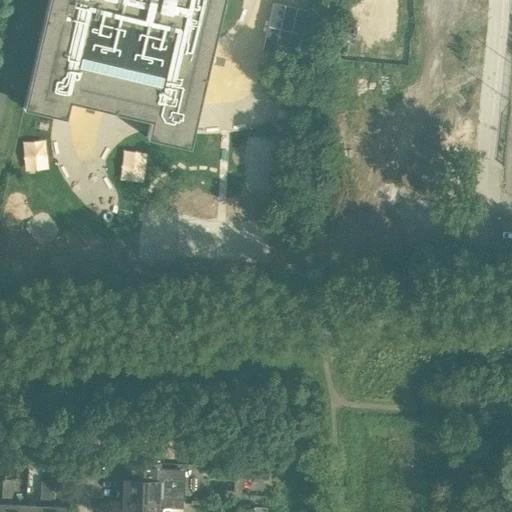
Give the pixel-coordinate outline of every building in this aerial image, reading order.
[(39,41),(24,108),(53,115),(65,118),(69,100),(149,119),(145,137),(188,147),(201,96),(213,41),(222,0),(48,0),(45,15),(39,41)] [(308,10),(272,3),(262,49),(297,57),(308,10)] [(254,255),(255,231),(182,228),(181,252),(254,255)] [(124,461),(122,502),(158,503),(158,508),(170,509),(170,499),(178,499),(179,469),(159,468),(159,462),(124,461)] [(256,477),(267,477),(268,467),(257,466),(257,467),(256,477)] [(2,492),(11,492),(12,480),(2,479),(2,492)] [(40,493),(49,494),(50,482),(41,481),(40,493)] [(0,511),(5,511),(6,504),(11,505),(11,492),(2,492),(1,504),(0,504),(0,511)] [(24,511),(44,511),(45,506),(49,507),(49,494),(40,493),(39,506),(25,505),(24,511)] [(183,499),(178,499),(170,499),(170,509),(182,509),(183,499)] [(122,502),(121,511),(169,511),(170,509),(158,508),(158,503),(122,502)]
